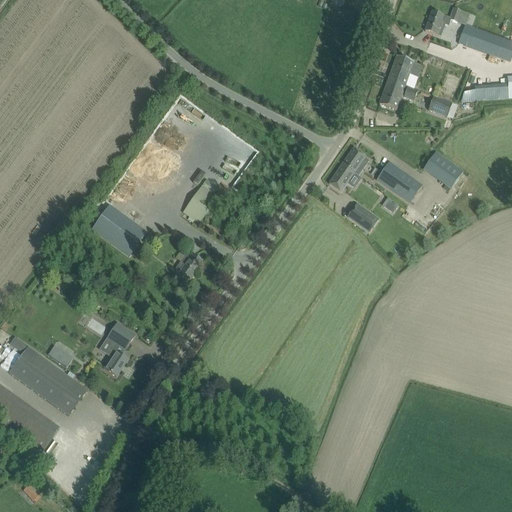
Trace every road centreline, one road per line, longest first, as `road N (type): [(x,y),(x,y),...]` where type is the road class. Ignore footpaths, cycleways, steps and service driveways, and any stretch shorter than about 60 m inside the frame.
road 1 (unclassified): [(98,511),(165,383),(334,149)]
road 2 (unclassified): [(115,0),(208,84),(334,149)]
road 3 (track): [(136,434),(274,483),(300,511)]
road 4 (unclassified): [(334,149),(390,0)]
